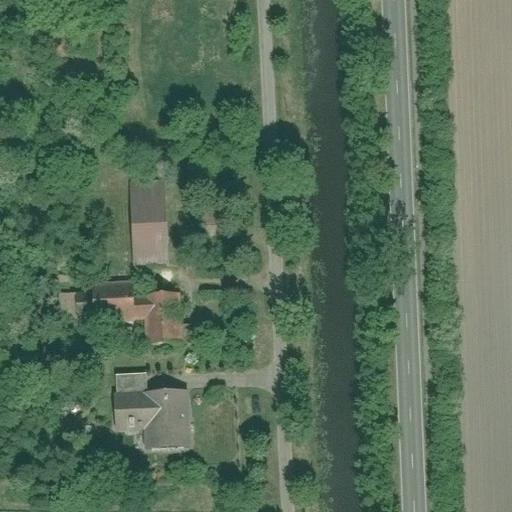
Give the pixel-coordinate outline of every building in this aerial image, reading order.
[(168,269),(164,189),(136,191),(141,271),(168,269)] [(132,289),(95,291),(96,307),(97,322),(97,327),(134,325),(133,301),(132,289)] [(178,298),(146,300),(148,324),(149,350),(181,348),(178,298)] [(78,300),(60,301),(62,324),(79,323),(78,308),(78,300)] [(134,325),(148,324),(146,300),(133,301),(134,325)] [(96,307),(78,308),(79,323),(97,322),(96,307)] [(148,398),(147,380),(115,382),(116,400),(148,398)] [(148,398),(116,400),(118,436),(147,435),(148,455),(192,452),(189,396),(148,398)]
